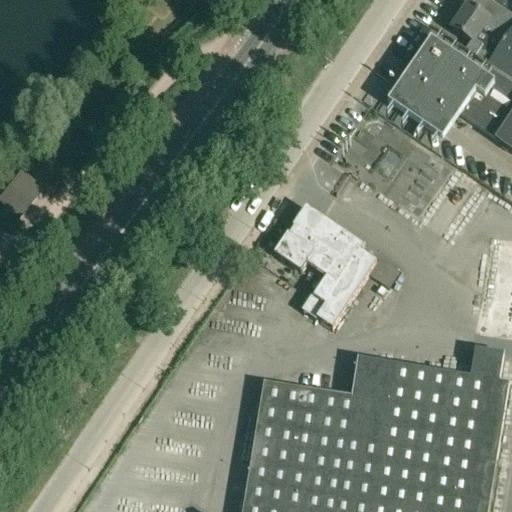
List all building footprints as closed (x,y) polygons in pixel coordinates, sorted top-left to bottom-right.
[(508,39),(511,33),(511,19),(483,0),(469,0),(464,7),(489,24),(488,25),(508,39)] [(488,69),(508,39),(488,25),(489,24),(464,7),(462,11),(466,15),(453,33),(472,46),(466,54),(488,69)] [(511,85),(488,69),(466,54),(431,30),(399,77),(406,81),(388,108),(443,145),(461,119),(511,153),(511,85)] [(511,33),(508,39),(488,69),(511,85),(511,33)] [(0,205),(19,221),(44,190),(22,173),(21,174),(22,175),(11,189),(8,186),(8,187),(10,190),(0,202),(0,205)] [(381,261),(378,266),(362,256),(365,251),(307,211),(275,258),(302,276),(307,268),(327,282),(314,300),(313,300),(304,314),(332,333),(369,279),(388,291),(399,274),(381,261)] [(488,511),(509,387),(499,385),(503,357),(474,353),(470,381),(357,363),(351,402),(264,388),(243,511),(488,511)]
